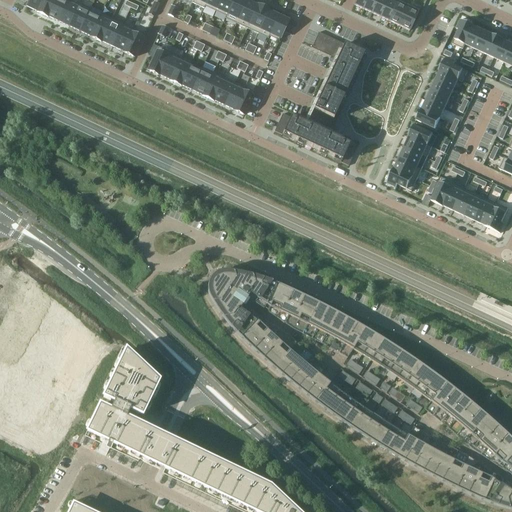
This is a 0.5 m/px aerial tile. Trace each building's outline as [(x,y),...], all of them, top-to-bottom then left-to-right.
[(29,0),(26,7),(37,12),(42,0),(29,0)] [(37,12),(36,12),(48,18),(48,17),(47,17),(55,0),(42,0),(37,12)] [(55,0),(47,17),(48,17),(58,22),(66,3),(67,4),(68,0),(55,0)] [(193,1),(192,4),(204,9),(205,7),(204,7),(207,0),(194,0),(193,2),(193,1)] [(207,0),(204,7),(205,7),(215,12),(220,0),(207,0)] [(220,0),(215,12),(226,17),(233,0),(220,0)] [(226,17),(225,19),(236,24),(247,1),(243,0),(233,0),(226,17)] [(356,0),(354,6),(363,10),(367,0),(356,0)] [(367,0),(363,10),(372,14),(378,0),(367,0)] [(386,0),(378,0),(372,14),(380,18),(388,1),(386,0)] [(247,1),(236,24),(247,29),(257,6),(247,1)] [(388,1),(380,18),(389,22),(397,5),(388,1)] [(397,5),(389,22),(409,31),(419,11),(398,2),(397,5)] [(66,3),(58,22),(69,27),(77,8),(67,4),(66,3)] [(77,8),(69,27),(79,32),(88,14),(91,9),(79,4),(77,8)] [(172,6),(167,15),(173,18),(177,9),(172,6)] [(257,6),(247,29),(258,34),(268,12),(269,12),(269,11),(257,6)] [(268,12),(258,34),(268,39),(269,37),(268,37),(278,16),(269,12),(268,12)] [(88,14),(79,32),(90,37),(99,19),(99,18),(88,14)] [(90,37),(101,43),(102,42),(101,42),(112,19),(101,14),(99,18),(99,19),(90,37)] [(278,16),(268,37),(269,37),(279,42),(288,21),(278,16)] [(112,19),(101,42),(102,42),(112,47),(123,24),(112,19)] [(459,31),(452,45),(463,49),(465,45),(464,45),(473,27),(474,26),(460,20),(456,29),(459,31)] [(123,24),(112,47),(122,52),(123,52),(133,29),(123,24)] [(162,26),(158,35),(164,38),(168,29),(162,26)] [(473,27),(464,45),(465,45),(474,49),(483,31),(473,27)] [(122,52),(122,53),(134,58),(145,35),(133,29),(123,52),(122,52)] [(483,31),(474,49),(484,54),(493,36),(492,35),(483,31)] [(336,60),(310,116),(330,126),(364,54),(318,33),(311,49),(336,60)] [(493,36),(484,54),(494,59),(502,40),(503,40),(492,35),(493,36)] [(502,40),(494,59),(504,63),(511,45),(511,44),(503,40),(502,40)] [(158,48),(147,71),(159,76),(159,75),(169,53),(158,48)] [(169,53),(159,75),(159,76),(169,80),(170,81),(180,58),(169,53)] [(169,80),(169,81),(181,86),(189,67),(190,68),(192,63),(180,58),(170,81),(169,80)] [(445,58),(439,72),(440,72),(458,80),(458,81),(462,83),(467,72),(453,66),(455,63),(445,58)] [(189,67),(181,86),(192,91),(200,72),(190,68),(189,67)] [(200,72),(192,91),(202,96),(213,73),(202,68),(200,72)] [(439,72),(435,81),(454,90),(458,81),(458,80),(440,72),(439,72)] [(202,96),(213,102),(214,101),(213,101),(224,78),(213,73),(202,96)] [(224,78),(213,101),(214,101),(224,106),(235,83),(224,78)] [(435,81),(431,91),(449,100),(454,90),(435,81)] [(235,83),(224,106),(233,110),(234,111),(244,88),(235,83)] [(233,110),(233,111),(244,116),(255,93),(244,88),(234,111),(233,110)] [(431,91),(426,101),(444,110),(449,100),(431,91)] [(422,110),(421,111),(440,119),(444,110),(426,101),(422,110)] [(421,110),(416,121),(435,130),(440,119),(421,111),(422,110),(421,110)] [(282,115),(274,132),(282,136),(282,135),(341,162),(340,163),(348,167),(356,149),(282,115)] [(414,126),(408,137),(409,138),(409,137),(428,146),(428,145),(433,134),(414,126)] [(409,138),(404,148),(422,157),(427,159),(432,147),(428,145),(428,146),(409,137),(409,138)] [(404,148),(399,159),(417,168),(418,167),(422,157),(404,148)] [(504,158),(499,169),(511,175),(511,177),(511,179),(511,178),(511,162),(508,161),(509,160),(504,158)] [(394,169),(394,170),(417,180),(422,169),(418,167),(417,168),(399,159),(394,169)] [(394,169),(387,184),(396,188),(397,185),(411,192),(417,180),(394,170),(394,169)] [(442,178),(431,202),(443,207),(443,206),(453,184),(442,178)] [(453,184),(443,206),(443,207),(453,211),(464,189),(453,184)] [(464,189),(453,211),(464,216),(475,194),(464,189)] [(475,194),(464,216),(475,222),(486,199),(475,194)] [(486,199),(475,222),(486,226),(486,227),(497,204),(486,199)] [(486,226),(485,227),(500,234),(504,224),(501,223),(508,209),(497,204),(486,227),(486,226)] [(208,295),(209,296),(209,297),(210,299),(212,302),(214,306),(218,311),(222,317),(226,323),(231,328),(235,333),(241,340),(254,352),(267,363),(280,374),(293,386),(306,396),(315,403),(330,414),(346,426),(363,437),(379,447),(396,457),(405,463),(420,471),(435,479),(451,487),(466,494),(482,501),(487,503),(491,505),(496,507),(501,508),(506,510),(511,511),(511,440),(506,434),(499,429),(493,423),(481,412),(475,407),(469,402),(462,397),(450,387),(443,382),(431,372),(418,363),(412,359),(399,351),(393,347),(380,338),(373,334),(360,326),(353,322),(339,315),(332,311),(319,304),(312,301),(305,297),(298,294),(291,291),(279,286),(270,282),(269,282),(266,280),(262,279),(258,278),(253,276),(244,274),(240,273),(236,273),(231,272),(227,271),(224,271),(221,272),(219,272),(216,274),(214,275),(212,277),(210,279),(209,281),(208,283),(208,285),(207,288),(207,290),(207,292),(208,293),(208,295)] [(99,405),(84,437),(138,462),(140,458),(152,464),(164,469),(162,474),(241,511),(295,511),(270,487),(177,443),(176,446),(163,440),(151,434),(153,431),(126,418),(129,411),(141,417),(158,382),(125,351),(103,398),(114,403),(110,411),(99,405)] [(72,509),(70,511),(90,511),(79,506),(80,504),(73,501),(72,503),(71,503),(70,503),(69,504),(68,505),(68,506),(69,507),(70,507),(72,509)]
